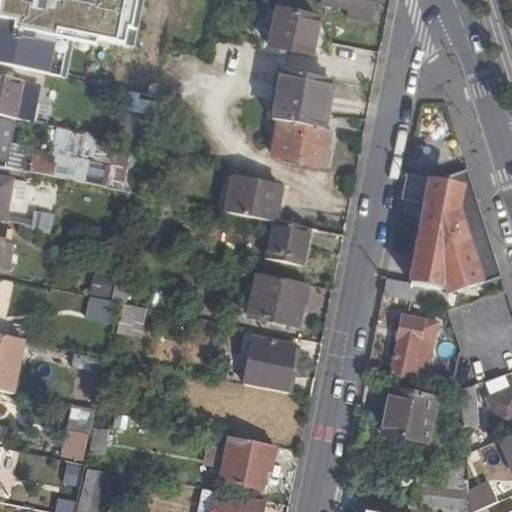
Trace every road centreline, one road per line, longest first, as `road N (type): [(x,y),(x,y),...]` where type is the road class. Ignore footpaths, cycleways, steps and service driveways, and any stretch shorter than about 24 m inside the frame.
road 1 (residential): [(316,511),(415,24),(435,0)]
road 2 (tertiary): [(451,0),(501,146)]
